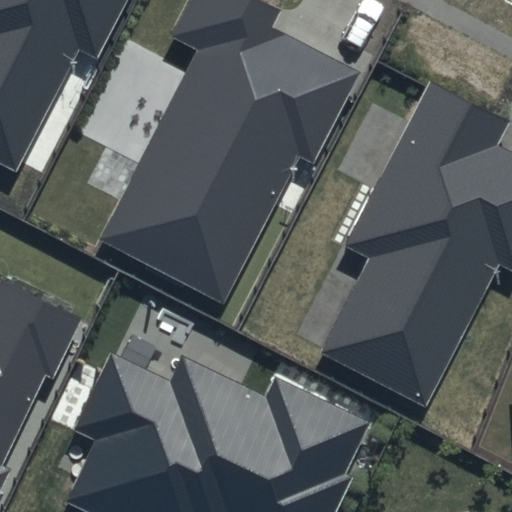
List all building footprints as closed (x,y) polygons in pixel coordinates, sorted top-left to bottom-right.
[(0,0),(0,137),(3,138),(63,16),(83,26),(95,0),(0,0)] [(350,32),(287,0),(168,0),(158,20),(181,32),(79,225),(212,294),(350,32)] [(422,66),(336,234),(361,247),(312,341),(420,396),(494,254),(511,263),(511,144),(491,134),(504,109),(422,66)] [(0,466),(74,304),(0,270),(0,466)] [(152,370),(93,339),(49,420),(78,435),(51,486),(99,511),(330,511),(353,470),(337,462),(365,410),(260,355),(244,384),(167,343),(152,370)]
